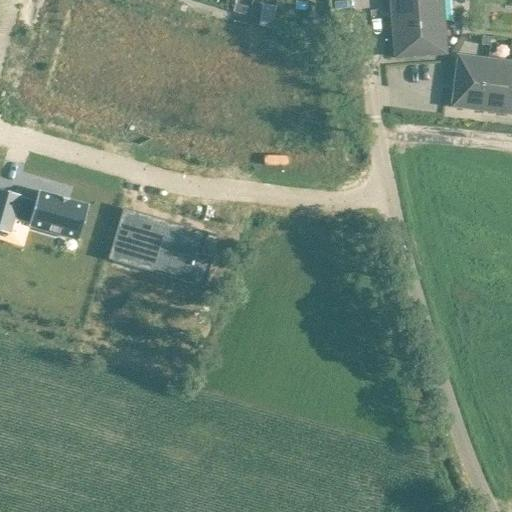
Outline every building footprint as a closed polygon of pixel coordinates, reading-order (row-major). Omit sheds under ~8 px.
[(61,0),(61,3),(100,12),(103,0),(61,0)] [(389,0),(392,28),(445,24),(442,0),(389,0)] [(248,8),(235,4),(233,12),(245,16),(248,8)] [(263,5),(260,26),(272,29),(275,7),(263,5)] [(453,23),(453,32),(461,33),(462,24),(453,23)] [(447,55),(445,24),(392,28),(394,59),(447,55)] [(481,45),(489,46),(490,38),(482,37),(481,45)] [(34,99),(65,108),(72,86),(81,89),(92,53),(73,48),(68,67),(46,61),(34,99)] [(98,63),(83,114),(111,122),(119,94),(135,98),(147,57),(123,50),(119,63),(118,69),(98,63)] [(481,112),(488,59),(457,55),(451,108),(481,112)] [(481,112),(511,115),(511,105),(511,62),(488,59),(481,112)] [(150,79),(135,129),(163,138),(171,109),(186,114),(198,73),(175,66),(171,79),(169,85),(150,79)] [(226,109),(210,104),(198,146),(213,151),(218,136),(221,137),(218,148),(231,152),(239,128),(225,124),(224,127),(221,126),(226,109)] [(0,189),(0,231),(8,234),(13,217),(29,222),(27,226),(78,241),(88,207),(69,201),(69,200),(67,200),(66,200),(60,198),(57,197),(57,198),(38,192),(34,203),(19,198),(20,195),(0,189)] [(115,252),(113,259),(139,267),(141,262),(187,276),(192,261),(210,266),(213,254),(203,251),(209,231),(177,222),(176,226),(166,224),(168,219),(153,215),(153,217),(136,212),(130,232),(121,229),(115,249),(117,250),(116,253),(115,252)] [(290,275),(339,281),(338,286),(340,286),(343,262),(336,261),(338,245),(293,239),(293,243),(290,264),(263,260),(260,280),(289,284),(290,275)]
